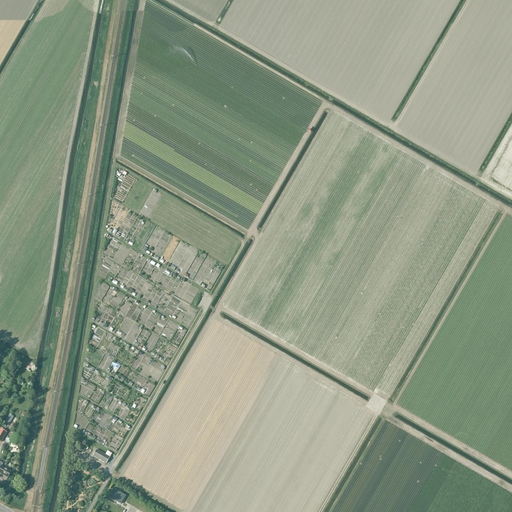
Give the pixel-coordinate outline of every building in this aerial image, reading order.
[(181,249),(178,253),(184,259),(188,254),(181,249)] [(205,306),(210,293),(206,291),(201,304),(205,306)] [(28,364),(27,366),(28,367),(27,370),(30,372),(35,366),(31,363),(30,365),(28,364)] [(13,417),(9,415),(5,423),(9,425),(13,417)] [(106,464),(110,458),(106,455),(97,450),(93,456),(106,464)] [(0,476),(6,480),(11,472),(2,467),(3,464),(0,462),(0,476)] [(115,490),(111,497),(117,500),(116,502),(121,504),(121,503),(125,496),(115,490)]
